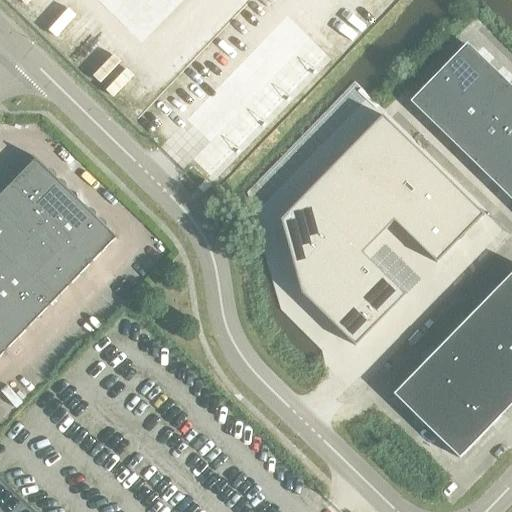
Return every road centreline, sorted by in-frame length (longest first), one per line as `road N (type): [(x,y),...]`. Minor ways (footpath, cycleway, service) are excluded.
road 1 (unclassified): [(400,511),(259,380),(235,350),(210,248),(193,224),(26,58)]
road 2 (unknown): [(0,383),(104,296),(127,245),(124,229),(67,163),(37,146),(0,157)]
road 3 (unknown): [(511,261),(384,389)]
road 4 (unknown): [(511,234),(393,118)]
